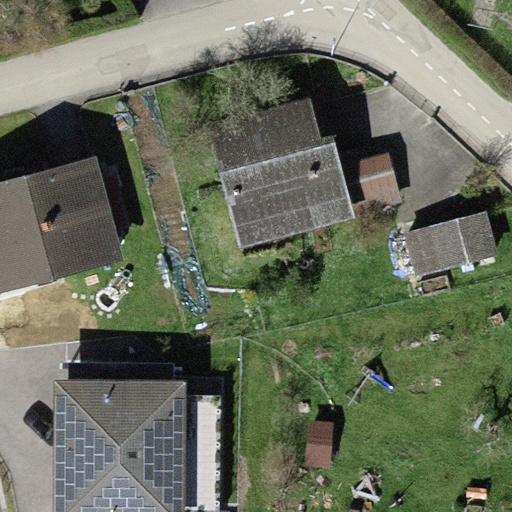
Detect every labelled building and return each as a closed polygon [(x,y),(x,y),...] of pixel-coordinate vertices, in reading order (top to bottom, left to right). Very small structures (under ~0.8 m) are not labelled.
[(316,113),(207,141),(237,258),(346,229),(343,218),(333,181),(316,113)] [(333,181),(343,218),(384,207),(375,171),(333,181)] [(90,177),(0,200),(0,299),(114,269),(90,177)] [(452,236),(405,245),(413,283),(460,274),(452,236)] [(208,511),(214,409),(48,402),(43,511),(208,511)] [(342,455),(295,459),(299,511),(315,511),(346,509),(342,455)]
